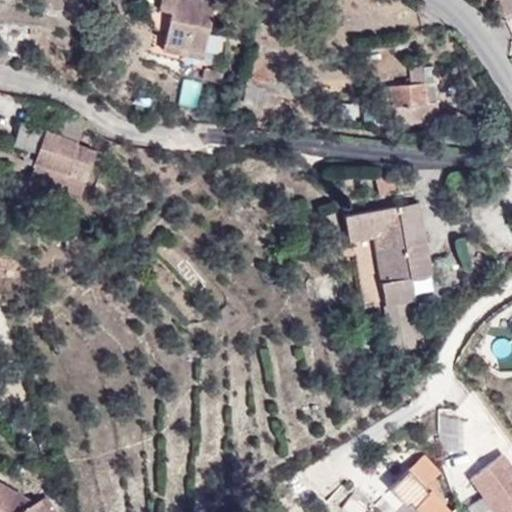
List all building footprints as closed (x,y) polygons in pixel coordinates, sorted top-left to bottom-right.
[(203,51),(214,0),(213,0),(160,0),(159,7),(171,9),(164,42),(187,47),(203,51)] [(202,59),(203,51),(187,47),(186,55),(202,59)] [(437,110),(432,67),(410,68),(411,78),(406,78),(406,84),(388,86),(389,105),(364,107),(365,113),(364,113),(364,123),(429,119),(428,111),(437,110)] [(220,83),(223,74),(205,68),(202,78),(220,83)] [(196,109),(201,81),(182,78),(177,106),(196,109)] [(263,106),(266,90),(246,85),(243,101),(263,106)] [(438,118),(437,110),(428,111),(429,119),(438,118)] [(78,142),(85,123),(59,115),(53,133),(78,142)] [(96,151),(77,144),(78,142),(53,133),(21,123),(15,144),(33,150),(31,159),(26,157),(24,162),(36,166),(31,177),(80,196),(96,151)] [(395,190),(391,175),(376,178),(379,194),(395,190)] [(424,234),(418,202),(399,206),(404,237),(424,234)] [(404,237),(399,206),(345,215),(349,240),(374,235),(382,234),(389,281),(382,282),(386,305),(406,302),(415,300),(411,278),(431,274),(424,234),(404,237)] [(389,281),(382,234),(374,235),(382,282),(389,281)] [(409,317),(406,302),(386,305),(388,320),(409,317)] [(238,315),(226,304),(212,319),(224,329),(238,315)] [(414,348),(409,317),(388,320),(394,352),(414,348)] [(511,511),(511,464),(504,453),(471,477),(497,511),(511,511)] [(373,467),(380,459),(374,455),(368,463),(373,467)] [(426,488),(410,472),(404,479),(419,494),(426,488)] [(448,511),(426,488),(419,494),(404,479),(393,491),(407,506),(411,502),(420,511),(448,511)] [(45,511),(39,500),(34,503),(0,483),(0,511),(45,511)] [(57,511),(47,496),(39,500),(45,511),(57,511)]
